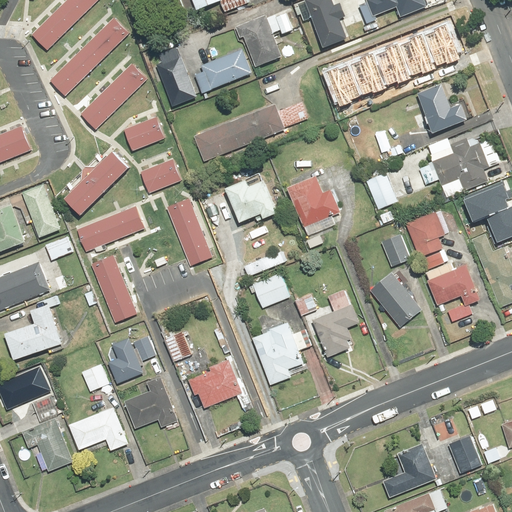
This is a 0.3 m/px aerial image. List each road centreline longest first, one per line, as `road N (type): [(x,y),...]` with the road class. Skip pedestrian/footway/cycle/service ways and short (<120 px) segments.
road 1 (residential): [(319,430),(511,353)]
road 2 (residential): [(114,511),(286,443)]
road 3 (residential): [(0,56),(49,154),(41,171),(0,191)]
